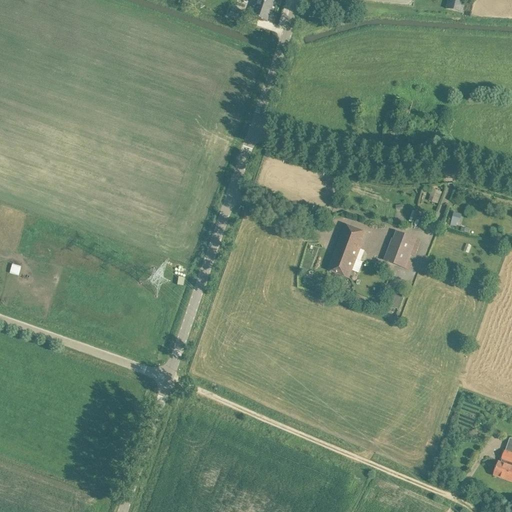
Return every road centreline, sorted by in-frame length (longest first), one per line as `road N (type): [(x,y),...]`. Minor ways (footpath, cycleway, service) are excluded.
road 1 (track): [(168,377),(474,511)]
road 2 (unclassified): [(511,183),(432,166),(367,168),(255,132)]
road 3 (unclassified): [(168,377),(255,132)]
road 4 (unclassified): [(168,377),(0,320)]
road 5 (unclassified): [(121,511),(168,377)]
road 6 (unclassified): [(255,132),(300,0)]
